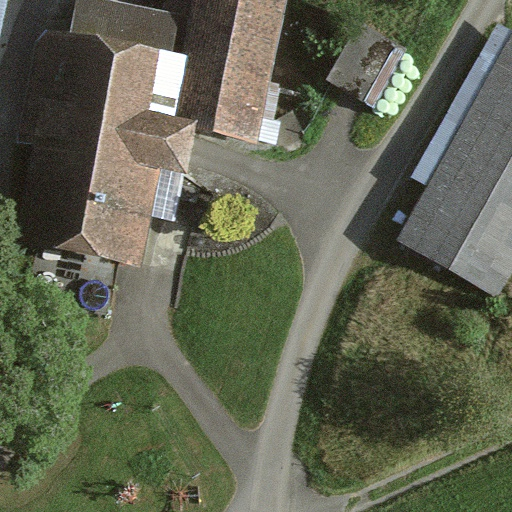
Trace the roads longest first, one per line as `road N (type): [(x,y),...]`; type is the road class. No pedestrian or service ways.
road 1 (track): [(268,511),(283,415),(325,284),(486,0)]
road 2 (track): [(511,426),(321,511)]
